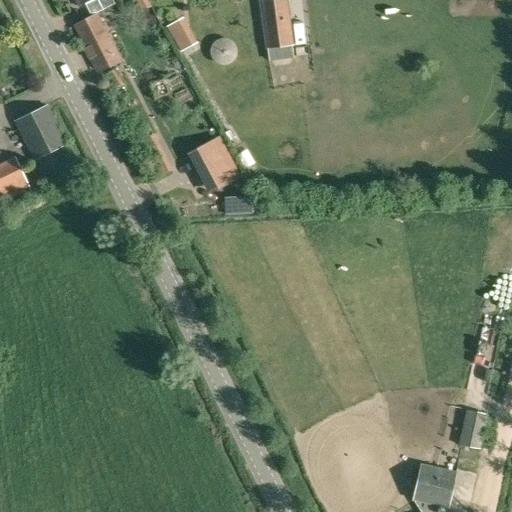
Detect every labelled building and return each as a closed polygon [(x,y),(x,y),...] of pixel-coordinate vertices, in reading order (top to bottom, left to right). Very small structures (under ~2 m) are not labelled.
[(284,0),(268,0),(261,1),(269,61),(293,57),(284,0)] [(75,26),(98,71),(119,61),(96,16),(75,26)] [(192,45),(178,20),(166,27),(180,52),(192,45)] [(70,168),(61,149),(66,146),(47,106),(15,122),(34,162),(33,162),(43,182),(70,168)] [(236,132),(203,146),(220,184),(252,170),(236,132)] [(0,203),(29,191),(19,170),(0,178),(0,203)] [(480,452),(488,416),(466,411),(459,446),(480,452)] [(448,511),(457,473),(421,464),(412,503),(448,511)]
